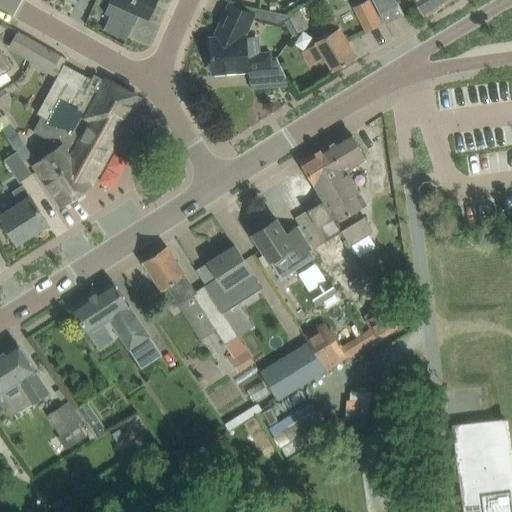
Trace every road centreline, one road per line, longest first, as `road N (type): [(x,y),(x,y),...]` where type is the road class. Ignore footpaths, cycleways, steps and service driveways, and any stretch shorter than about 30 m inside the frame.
road 1 (tertiary): [(0,318),(218,185)]
road 2 (tertiary): [(218,185),(388,74)]
road 3 (residential): [(9,0),(154,84)]
road 4 (tertiary): [(505,0),(388,74)]
road 5 (tertiary): [(388,74),(511,59)]
